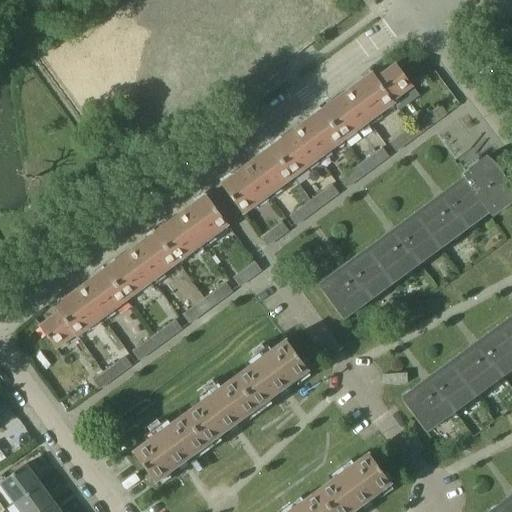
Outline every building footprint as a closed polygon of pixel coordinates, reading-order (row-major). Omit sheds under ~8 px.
[(184,0),(213,41),(160,77),(184,111),(264,56),(259,48),(326,3),(323,0),(184,0)] [(376,79),(393,102),(412,88),(395,65),(376,79)] [(394,104),(393,102),(376,79),(371,73),(321,111),(343,141),(394,104)] [(293,178),(343,141),(321,111),(270,148),(293,178)] [(411,127),(417,136),(428,128),(421,119),(411,127)] [(417,136),(411,127),(400,135),(406,144),(417,136)] [(395,152),(406,144),(400,135),(389,143),(395,152)] [(242,215),(293,178),(270,148),(220,185),(242,215)] [(382,148),(371,156),(378,165),(389,157),(382,148)] [(378,165),(371,156),(360,164),(367,173),(378,165)] [(343,319),(488,212),(493,217),(511,203),(511,186),(499,169),(486,157),(461,175),(465,181),(320,288),(343,319)] [(367,173),(360,164),(350,172),(356,181),(367,173)] [(356,181),(350,172),(339,180),(346,189),(356,181)] [(332,185),(321,193),(327,202),(338,194),(332,185)] [(327,202),(321,193),(310,202),(316,210),(327,202)] [(205,196),(180,215),(154,233),(177,263),(227,226),(205,196)] [(306,218),(316,210),(310,202),(300,209),(306,218)] [(295,226),(306,218),(300,209),(289,217),(295,226)] [(282,223),(271,231),(277,239),(288,231),(282,223)] [(277,239),(271,231),(260,239),(266,247),(277,239)] [(177,263),(154,233),(104,270),(127,300),(177,263)] [(261,271),(254,262),(244,270),(250,279),(261,271)] [(76,338),(127,300),(104,270),(54,307),(58,313),(75,336),(76,338)] [(239,287),(250,279),(244,270),(233,278),(239,287)] [(226,283),(214,291),(221,300),(232,292),(226,283)] [(221,300),(214,291),(203,299),(210,308),(221,300)] [(210,308),(203,299),(199,303),(193,307),(199,316),(210,308)] [(199,316),(193,307),(188,310),(182,315),(189,324),(199,316)] [(75,336),(58,313),(39,327),(56,350),(75,336)] [(426,432),(511,368),(511,319),(403,401),(426,432)] [(175,320),(164,328),(171,337),(182,329),(175,320)] [(160,345),(171,337),(164,328),(153,336),(160,345)] [(149,353),(160,345),(153,336),(142,344),(149,353)] [(285,340),(260,359),(234,378),(257,409),(308,371),(306,369),(309,367),(304,360),(301,362),(285,340)] [(149,353),(142,344),(132,352),(138,361),(149,353)] [(125,357),(114,365),(120,374),(131,366),(125,357)] [(109,382),(120,374),(114,365),(102,373),(109,382)] [(99,390),(109,382),(102,373),(92,381),(99,390)] [(206,446),(257,409),(234,378),(184,415),(206,446)] [(206,446),(184,415),(132,452),(149,474),(145,477),(150,483),(154,481),(155,483),(206,446)] [(368,453),(342,471),(317,490),(333,511),(352,511),(391,484),(389,481),(392,479),(387,473),(385,475),(368,453)] [(24,465),(0,482),(0,486),(13,504),(39,485),(24,465)] [(39,485),(13,504),(18,511),(42,511),(53,504),(39,485)] [(333,511),(317,490),(287,511),(333,511)] [(511,511),(511,498),(493,511),(511,511)]
